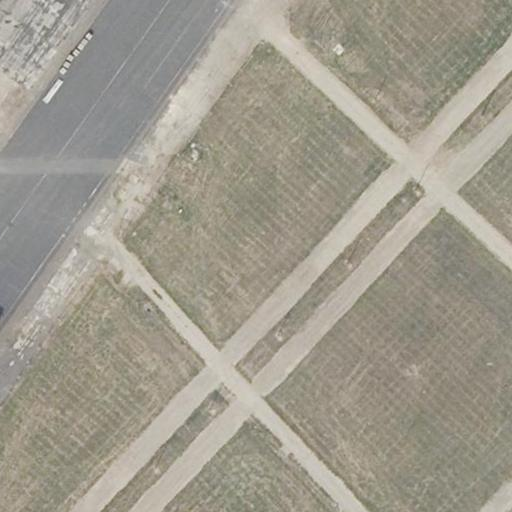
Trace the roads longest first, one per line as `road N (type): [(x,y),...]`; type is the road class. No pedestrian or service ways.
road 1 (track): [(511,48),(86,511)]
road 2 (track): [(145,511),(511,113)]
road 3 (track): [(30,196),(102,234),(364,511)]
road 4 (track): [(224,0),(511,259)]
